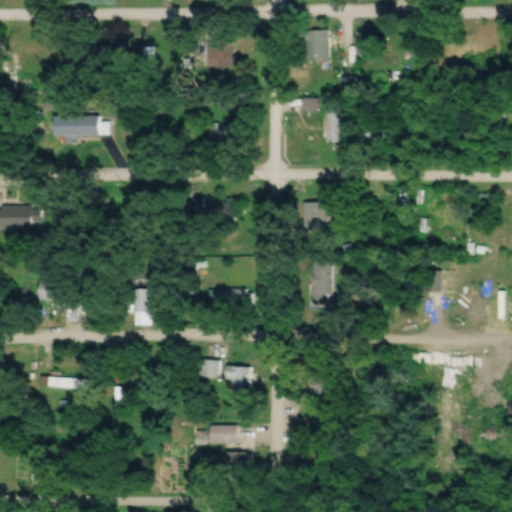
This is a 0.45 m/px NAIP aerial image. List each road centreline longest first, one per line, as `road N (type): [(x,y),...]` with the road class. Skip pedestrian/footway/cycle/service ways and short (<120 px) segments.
road 1 (residential): [(0,333),(511,338)]
road 2 (residential): [(277,0),(272,511)]
road 3 (residential): [(0,177),(511,176)]
road 4 (residential): [(0,11),(511,11)]
road 5 (residential): [(0,499),(272,502)]
